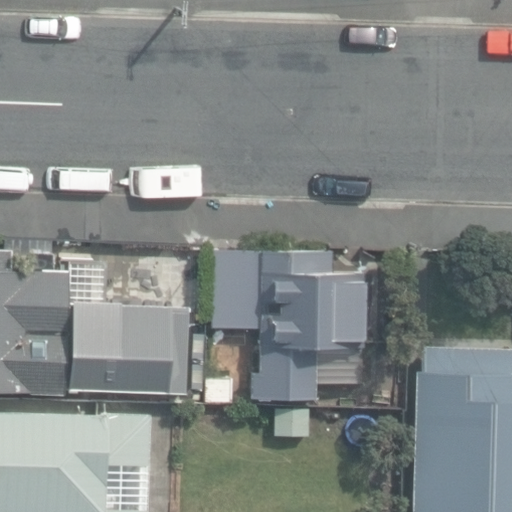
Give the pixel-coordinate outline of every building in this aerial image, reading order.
[(143,338),(201,341),(201,340),(205,239),(99,234),(96,317),(143,319),(143,338)] [(252,396),(316,397),(316,381),(363,382),(364,268),(332,268),(333,248),(211,247),(210,325),(260,326),(259,369),(252,369),(252,396)] [(0,389),(63,391),(67,269),(53,269),(54,252),(27,251),(27,270),(9,269),(10,249),(0,248),(0,389)] [(511,511),(511,345),(421,344),(421,368),(414,368),(411,511),(511,511)] [(178,399),(201,399),(202,374),(179,374),(178,399)] [(206,400),(230,400),(230,378),(206,377),(206,400)] [(177,433),(206,434),(208,405),(178,404),(177,433)] [(181,511),(182,490),(101,487),(103,410),(0,407),(0,511),(181,511)]
